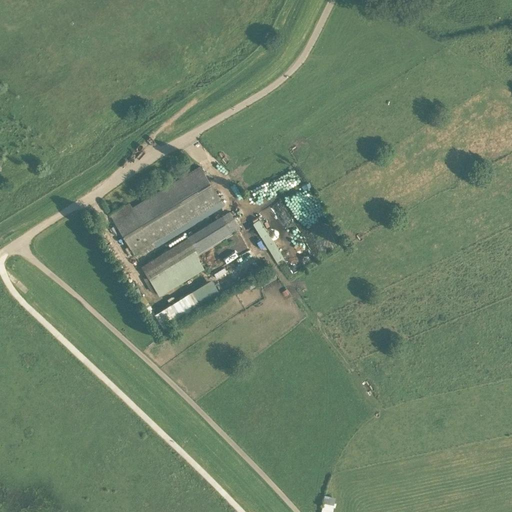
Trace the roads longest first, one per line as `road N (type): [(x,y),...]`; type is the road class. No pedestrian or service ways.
road 1 (unclassified): [(17,243),(276,85),(333,0)]
road 2 (unclassified): [(298,511),(17,243)]
road 3 (track): [(3,253),(272,511)]
